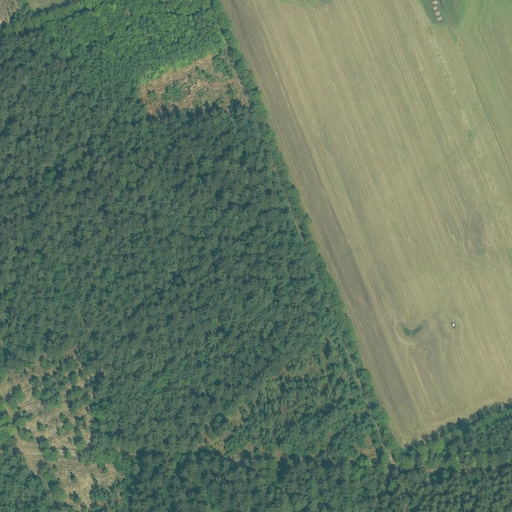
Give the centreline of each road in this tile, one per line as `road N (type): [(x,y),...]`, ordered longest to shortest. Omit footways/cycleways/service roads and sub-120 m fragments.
road 1 (track): [(21,451),(395,471)]
road 2 (track): [(301,235),(395,471),(511,468)]
road 3 (track): [(301,235),(209,0)]
road 4 (track): [(128,0),(0,42)]
